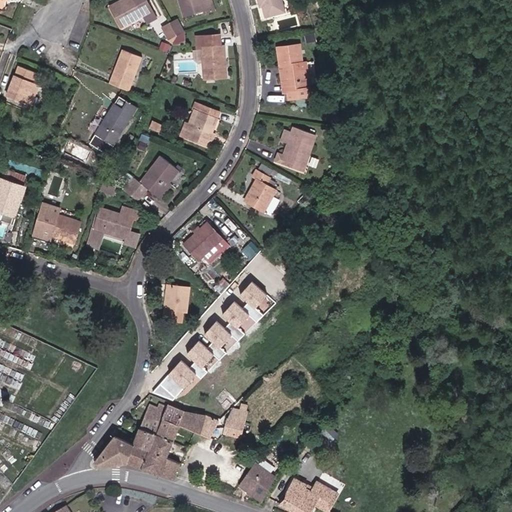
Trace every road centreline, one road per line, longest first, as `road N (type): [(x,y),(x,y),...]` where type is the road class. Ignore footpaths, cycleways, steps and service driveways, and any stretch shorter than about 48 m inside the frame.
road 1 (residential): [(237,0),(251,71),(235,148),(149,248),(130,293)]
road 2 (track): [(130,395),(151,383),(280,243)]
road 3 (residential): [(130,293),(146,346),(142,374),(79,478)]
road 4 (tertiary): [(79,478),(158,482),(242,511)]
road 5 (residential): [(130,293),(0,251)]
